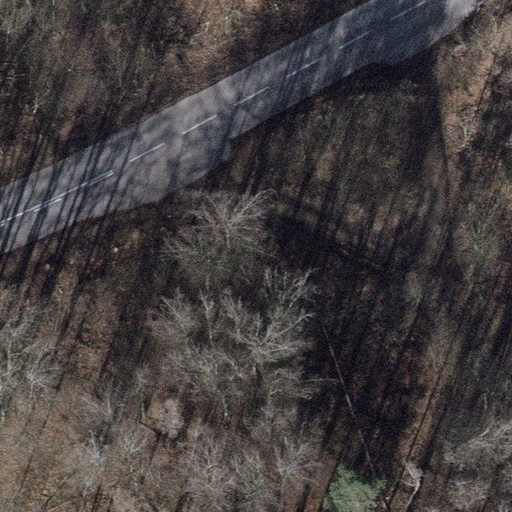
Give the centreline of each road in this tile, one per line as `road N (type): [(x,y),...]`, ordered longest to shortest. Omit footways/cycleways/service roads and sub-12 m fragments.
road 1 (tertiary): [(0,221),(432,0)]
road 2 (track): [(409,12),(465,297),(511,382)]
road 3 (track): [(465,297),(257,192),(127,156)]
